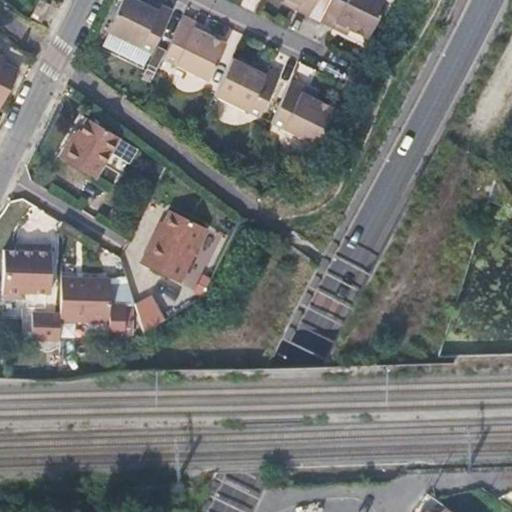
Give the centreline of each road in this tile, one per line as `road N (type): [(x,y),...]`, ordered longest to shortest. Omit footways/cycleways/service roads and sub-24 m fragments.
road 1 (tertiary): [(230,511),(482,0)]
road 2 (residential): [(0,181),(87,0)]
road 3 (unknown): [(378,511),(423,485),(511,482)]
